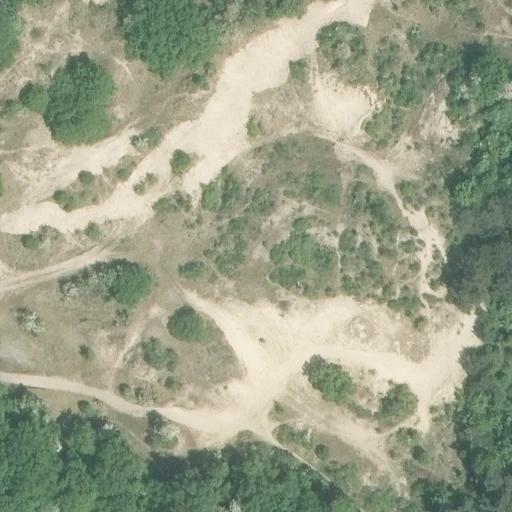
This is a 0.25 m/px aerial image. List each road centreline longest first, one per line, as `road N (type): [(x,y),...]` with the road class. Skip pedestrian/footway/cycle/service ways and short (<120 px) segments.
road 1 (track): [(345,0),(311,29),(339,149),(332,312),(269,402),(224,434)]
road 2 (track): [(0,379),(109,395),(291,455),(350,511)]
